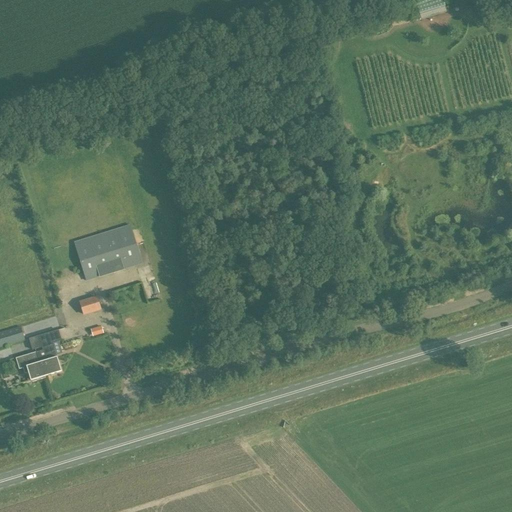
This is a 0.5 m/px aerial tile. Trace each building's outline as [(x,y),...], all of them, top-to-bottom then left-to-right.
[(444,4),(442,0),(425,0),(415,3),(418,12),(444,4)] [(86,282),(143,264),(130,224),(74,242),(86,282)] [(124,295),(132,319),(147,315),(139,291),(124,295)] [(83,315),(101,310),(96,296),(79,302),(83,315)] [(93,336),(103,333),(101,326),(91,329),(93,336)] [(0,347),(24,340),(20,327),(0,333),(0,347)] [(49,333),(39,336),(40,342),(42,347),(43,350),(54,347),(49,333)] [(43,369),(46,376),(61,371),(54,347),(43,350),(36,352),(41,370),(43,369)] [(31,380),(46,376),(43,369),(41,370),(36,352),(16,358),(19,369),(23,368),(25,373),(28,372),(31,380)]
